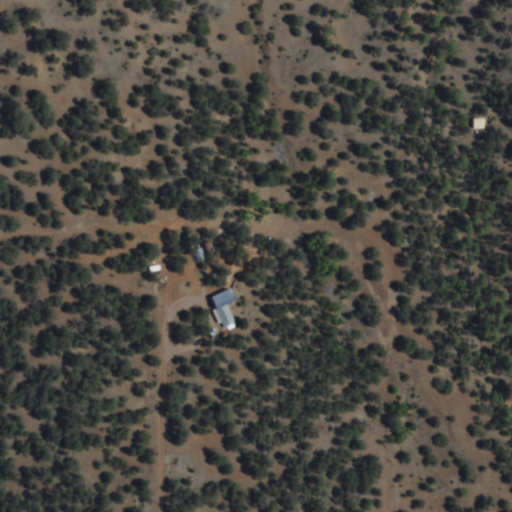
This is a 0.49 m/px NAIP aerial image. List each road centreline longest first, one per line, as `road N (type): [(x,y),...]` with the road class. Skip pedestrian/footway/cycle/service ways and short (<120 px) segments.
road 1 (track): [(161,511),(158,222),(272,223),(384,243),(390,338)]
road 2 (track): [(390,338),(381,405),(385,511)]
road 3 (track): [(0,231),(158,222)]
